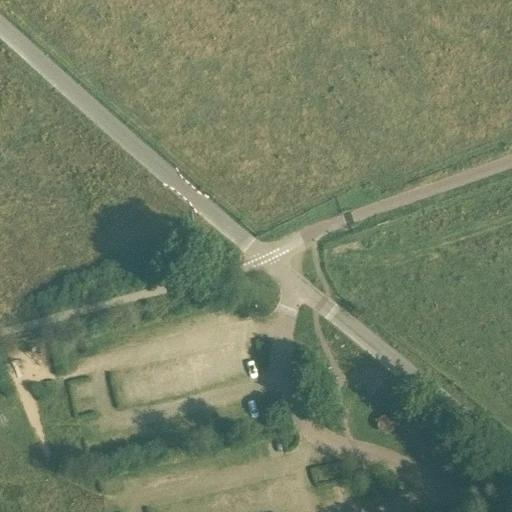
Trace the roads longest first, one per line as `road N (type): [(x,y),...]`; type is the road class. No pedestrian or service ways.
road 1 (unclassified): [(511,461),(262,258),(0,25)]
road 2 (track): [(262,258),(511,161)]
